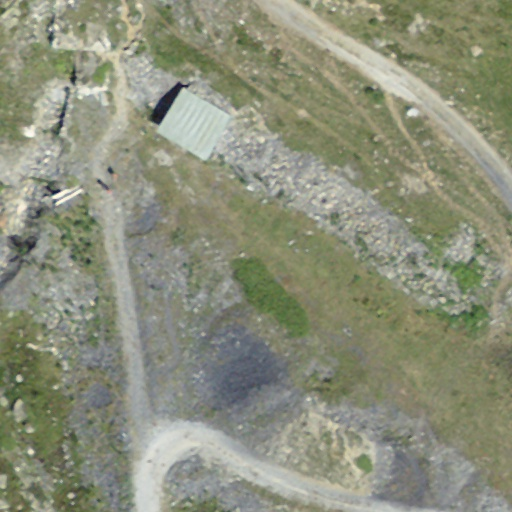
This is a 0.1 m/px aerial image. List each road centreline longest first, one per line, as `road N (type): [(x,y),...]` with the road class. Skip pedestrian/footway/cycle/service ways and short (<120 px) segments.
road 1 (track): [(511,198),(420,103),(266,0)]
road 2 (track): [(151,511),(151,473),(170,450),(219,451),(294,492),(382,511)]
